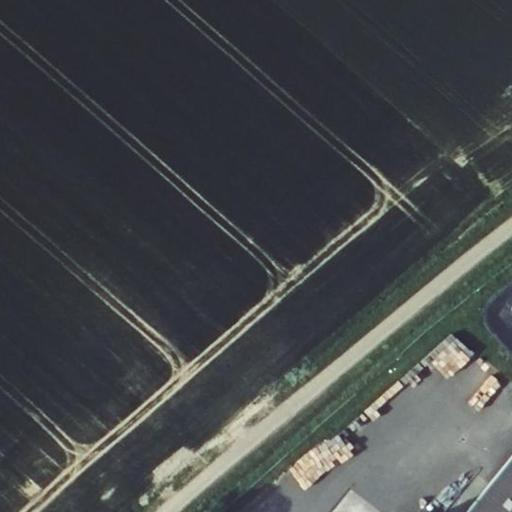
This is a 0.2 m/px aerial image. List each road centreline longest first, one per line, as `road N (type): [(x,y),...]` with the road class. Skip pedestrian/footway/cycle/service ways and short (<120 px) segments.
road 1 (unclassified): [(169,511),(511,227)]
road 2 (unknown): [(275,511),(422,416)]
